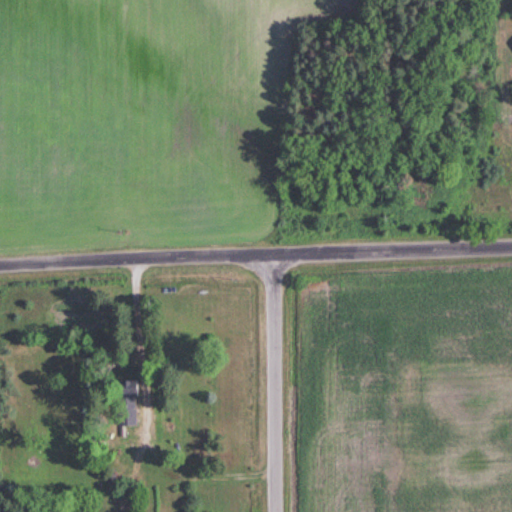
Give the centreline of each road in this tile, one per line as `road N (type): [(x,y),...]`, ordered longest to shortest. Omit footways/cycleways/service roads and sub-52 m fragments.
road 1 (residential): [(0,264),(511,245)]
road 2 (residential): [(276,511),(276,256)]
